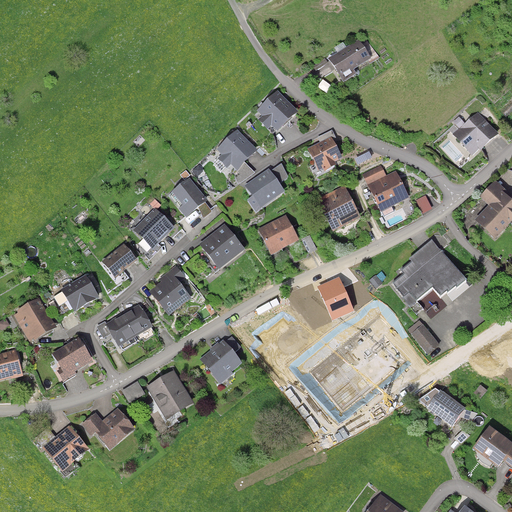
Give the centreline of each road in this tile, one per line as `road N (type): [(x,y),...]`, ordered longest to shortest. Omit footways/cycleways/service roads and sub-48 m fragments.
road 1 (residential): [(457,199),(99,392),(0,409)]
road 2 (residential): [(511,320),(340,438),(242,483),(207,511)]
road 3 (unclassified): [(231,0),(302,98),(370,144),(427,167),(457,199)]
